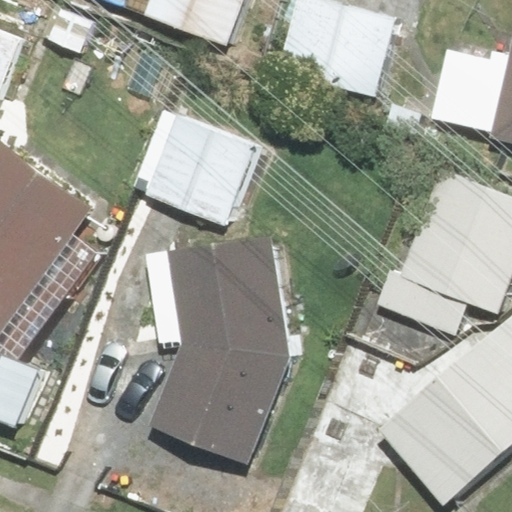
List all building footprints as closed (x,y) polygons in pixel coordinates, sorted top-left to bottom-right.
[(258,0),(165,0),(161,13),(243,43),(258,0)] [(412,19),(337,0),(309,0),(290,73),(391,99),(412,19)] [(34,40),(0,26),(0,118),(2,120),(34,40)] [(271,149),(179,111),(146,191),(238,229),(271,149)] [(0,166),(0,358),(111,210),(19,141),(0,166)] [(484,305),(509,316),(511,309),(511,190),(456,166),(395,308),(469,339),(484,305)] [(266,466),(311,358),(290,240),(187,253),(200,345),(166,427),(266,466)] [(511,337),(399,431),(465,509),(511,469),(511,337)]
